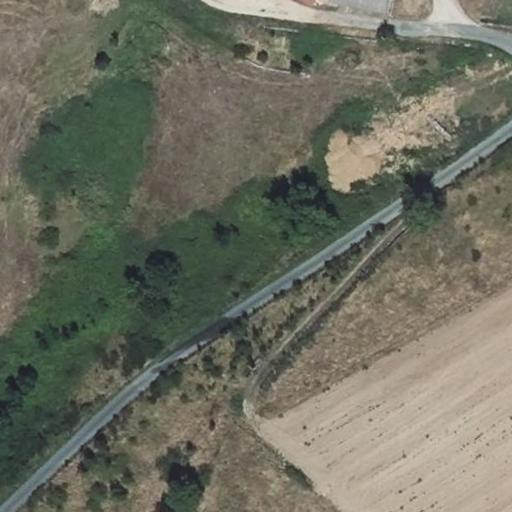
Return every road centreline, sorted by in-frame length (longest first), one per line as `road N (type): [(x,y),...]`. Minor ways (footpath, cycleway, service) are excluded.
road 1 (unclassified): [(0,509),(66,440),(264,292),(511,129)]
road 2 (unclassified): [(458,36),(300,11)]
